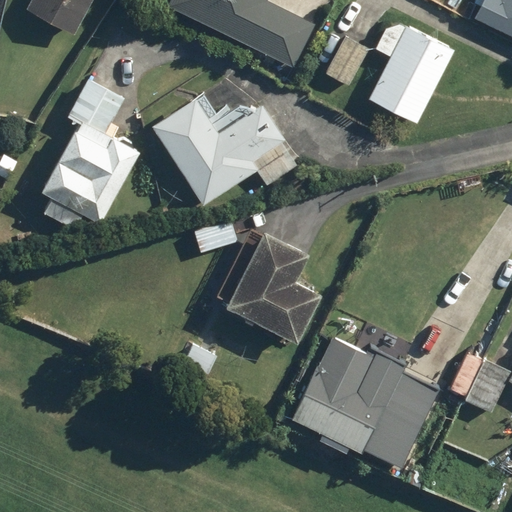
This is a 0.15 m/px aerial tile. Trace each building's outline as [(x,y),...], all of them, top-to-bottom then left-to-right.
[(72,35),(90,0),(26,0),(22,8),(72,35)] [(313,22),(265,0),(167,0),(164,8),(292,67),(313,22)] [(511,0),(479,0),(471,16),(511,36),(511,0)] [(391,25),(385,22),(370,51),(385,58),(364,99),(413,123),(451,48),(405,25),(394,19),(391,25)] [(321,72),(345,86),(367,50),(343,36),(321,72)] [(73,132),(69,130),(35,192),(46,198),(39,211),(72,228),(80,214),(98,223),(136,153),(103,135),(123,98),(84,76),(62,117),(77,125),(73,132)] [(258,101),(214,131),(191,97),(147,126),(201,206),(242,178),(253,171),(263,185),(294,165),(280,144),(285,140),(258,101)] [(230,218),(189,229),(195,252),(236,242),(230,218)] [(317,294),(290,281),(304,253),(258,231),(222,306),(246,318),(295,341),(317,294)] [(436,386),(398,368),(401,362),(372,348),(369,354),(327,333),(285,418),(356,453),(358,449),(396,467),(436,386)] [(459,396),(479,356),(462,347),(442,388),(459,396)] [(511,370),(510,373),(486,360),(465,399),(490,413),(506,381),(511,384),(511,370)]
